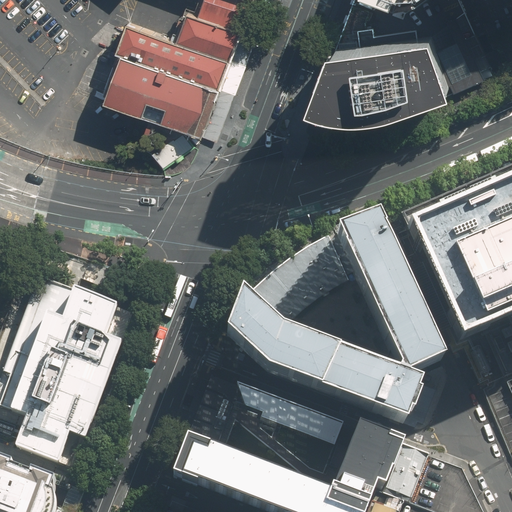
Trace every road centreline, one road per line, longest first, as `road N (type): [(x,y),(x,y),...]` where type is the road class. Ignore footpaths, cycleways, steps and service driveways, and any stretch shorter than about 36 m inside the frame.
road 1 (residential): [(177,352),(407,434),(436,436),(465,424)]
road 2 (secondary): [(227,213),(298,196),(511,115)]
road 3 (secondary): [(0,186),(140,216),(227,213)]
road 4 (tertiary): [(227,213),(305,0)]
road 5 (secondary): [(177,352),(227,213)]
road 6 (secondary): [(132,469),(177,352)]
